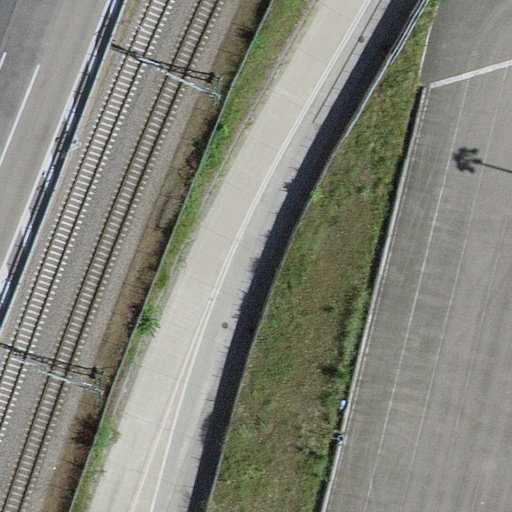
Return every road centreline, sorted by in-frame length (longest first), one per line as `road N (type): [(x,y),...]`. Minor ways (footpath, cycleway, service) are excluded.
road 1 (unclassified): [(138,511),(218,273),(365,0)]
road 2 (motorway): [(0,215),(85,0)]
